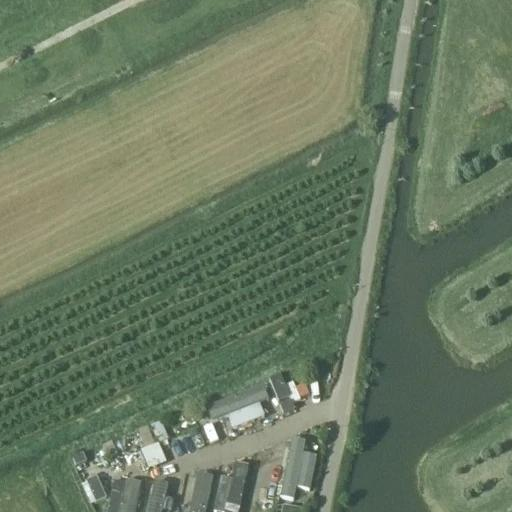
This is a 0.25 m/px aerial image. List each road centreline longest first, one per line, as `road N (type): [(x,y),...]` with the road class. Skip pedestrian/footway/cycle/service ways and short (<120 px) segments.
road 1 (unclassified): [(323,511),(409,0)]
road 2 (track): [(0,461),(364,288)]
